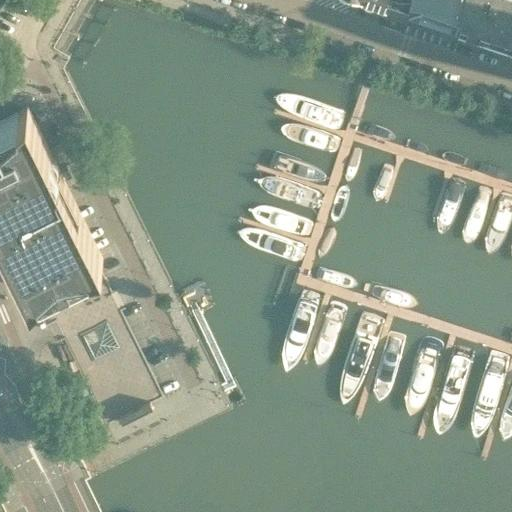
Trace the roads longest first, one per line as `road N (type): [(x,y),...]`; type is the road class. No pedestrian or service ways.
road 1 (residential): [(196,400),(29,59)]
road 2 (residential): [(511,84),(268,0)]
road 3 (secondary): [(70,511),(6,364)]
